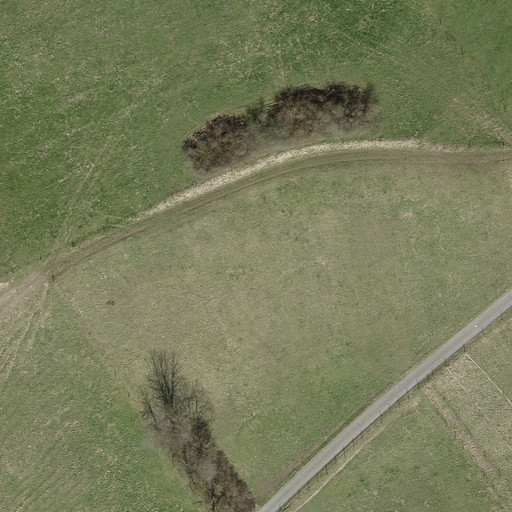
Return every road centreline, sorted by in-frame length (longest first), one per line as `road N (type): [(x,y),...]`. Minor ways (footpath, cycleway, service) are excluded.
road 1 (track): [(511,143),(430,139),(319,153),(113,236),(36,283),(0,321)]
road 2 (unclassified): [(511,304),(270,511)]
